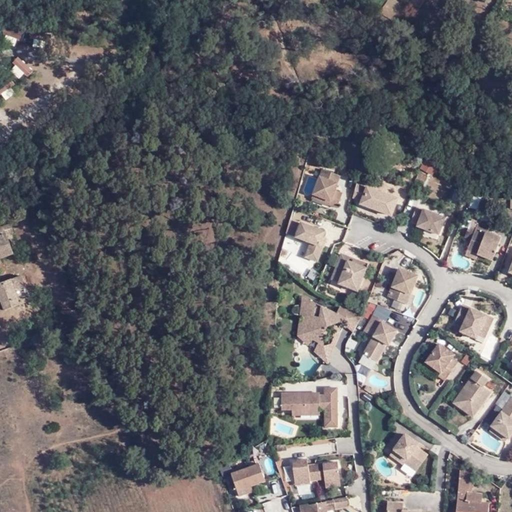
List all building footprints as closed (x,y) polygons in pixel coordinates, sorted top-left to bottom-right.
[(2,35),(22,41),(25,31),(4,26),(2,35)] [(31,30),(30,38),(50,41),(51,33),(31,30)] [(22,58),(9,67),(20,81),(32,71),(22,58)] [(8,78),(0,83),(0,94),(5,101),(18,90),(8,78)] [(435,165),(427,162),(424,171),(432,174),(435,165)] [(322,171),(314,195),(332,202),(331,206),(338,209),(343,194),(336,191),(341,177),(322,171)] [(363,200),(363,202),(375,207),(377,204),(380,205),(380,209),(392,213),(398,197),(369,185),(361,182),(355,197),(363,200)] [(332,202),(314,195),(312,200),(331,206),(332,202)] [(417,204),(411,221),(419,223),(419,225),(441,233),(447,216),(417,204)] [(465,236),(471,238),(476,226),(479,219),(473,217),(465,236)] [(298,232),(301,222),(293,219),(289,229),(298,232)] [(479,219),(476,226),(488,230),(490,224),(479,219)] [(302,221),(297,235),(312,240),(306,254),(319,259),(328,237),(325,231),(326,229),(302,221)] [(467,247),(477,251),(492,258),(496,249),(494,247),(493,245),(495,244),(498,244),(501,235),(488,230),(476,226),(471,238),(467,247)] [(11,227),(5,229),(9,238),(14,237),(11,227)] [(0,258),(15,253),(5,229),(0,230),(0,258)] [(475,256),(477,251),(467,247),(465,252),(475,256)] [(349,258),(342,255),(332,279),(340,282),(339,284),(358,291),(368,265),(357,261),(355,265),(348,262),(349,258)] [(418,277),(400,270),(397,276),(392,287),(389,296),(407,304),(418,277)] [(392,287),(397,276),(389,273),(384,284),(392,287)] [(0,285),(0,294),(7,312),(20,307),(20,305),(30,301),(21,278),(0,285)] [(337,314),(303,297),(298,331),(313,340),(320,344),(322,338),(328,327),(333,325),(338,323),(346,320),(344,325),(354,333),(363,315),(342,304),(337,314)] [(455,320),(462,324),(486,335),(494,317),(476,309),(475,312),(461,305),(455,320)] [(373,315),(367,331),(375,335),(368,353),(382,359),(388,343),(391,344),(398,328),(381,321),(383,318),(373,315)] [(333,325),(328,327),(322,338),(320,344),(315,353),(328,365),(329,364),(341,333),(341,332),(338,323),(333,325)] [(484,341),(486,335),(462,324),(460,329),(476,336),(475,338),(484,341)] [(313,340),(298,331),(298,336),(308,345),(313,340)] [(360,344),(353,341),(350,347),(357,350),(360,344)] [(439,344),(426,362),(441,373),(439,377),(445,382),(459,362),(454,358),(455,356),(439,344)] [(469,388),(458,403),(473,414),(481,403),(478,402),(480,399),(482,400),(490,390),(483,385),(487,377),(477,369),(465,385),(469,388)] [(454,400),(458,403),(469,388),(465,385),(454,400)] [(319,393),(282,394),(282,410),(293,410),(306,410),(306,415),(320,415),(320,410),(325,410),(325,428),(338,428),(338,388),(325,388),(325,396),(319,396),(319,393)] [(493,425),(509,436),(511,433),(511,395),(504,407),(492,424),(493,425)] [(506,440),(509,436),(493,425),(490,428),(506,440)] [(416,472),(428,456),(417,448),(419,445),(405,435),(402,438),(396,434),(387,446),(407,461),(405,464),(416,472)] [(407,461),(393,451),(389,456),(403,466),(405,464),(407,461)] [(293,461),(295,478),(310,476),(324,474),(325,480),(340,478),(338,461),(309,465),(308,458),(293,461)] [(252,469),(260,465),(259,461),(250,464),(252,469)] [(228,465),(221,470),(224,479),(232,476),(228,465)] [(233,476),(239,492),(253,487),(267,483),(260,465),(233,476)] [(460,472),(460,480),(471,481),(472,474),(460,472)] [(468,494),(470,495),(471,481),(460,480),(458,493),(468,494)] [(301,484),(302,500),(327,498),(326,490),(319,490),(318,482),(301,484)] [(255,493),(253,487),(239,492),(241,498),(255,493)] [(467,503),(468,494),(458,493),(456,511),(488,511),(489,505),(479,504),(467,503)] [(480,495),(470,495),(468,494),(467,503),(479,504),(480,495)] [(326,501),(310,503),(302,505),(302,511),(327,511),(328,511),(349,507),(347,497),(326,501)] [(402,511),(404,504),(387,503),(386,511),(402,511)]
